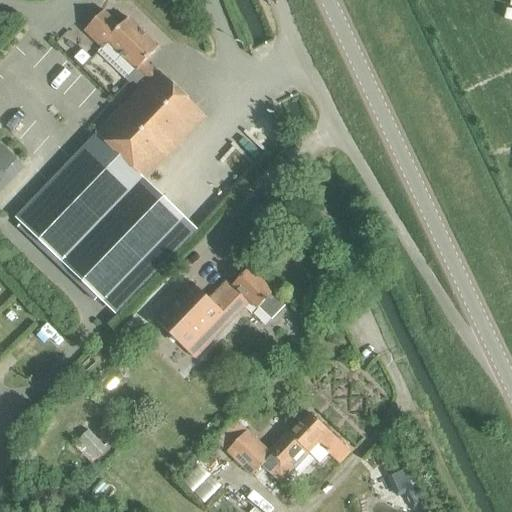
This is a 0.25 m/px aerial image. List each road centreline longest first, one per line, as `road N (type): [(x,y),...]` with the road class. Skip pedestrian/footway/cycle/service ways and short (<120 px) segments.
road 1 (secondary): [(511,394),(463,333),(337,131),(283,20)]
road 2 (secondary): [(511,389),(326,0)]
